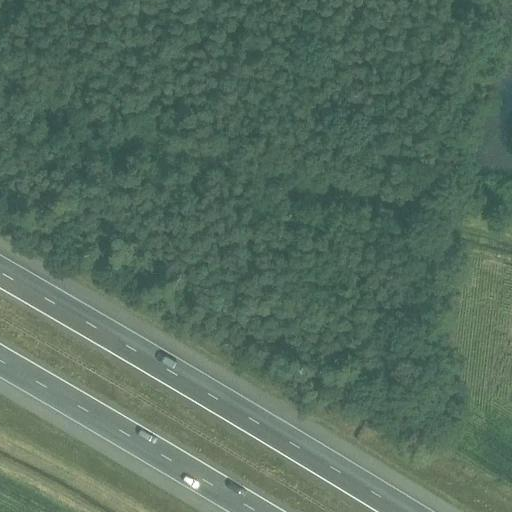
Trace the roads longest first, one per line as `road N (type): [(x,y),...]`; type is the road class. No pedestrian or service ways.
road 1 (motorway): [(398,511),(0,275)]
road 2 (motorway): [(0,360),(251,511)]
